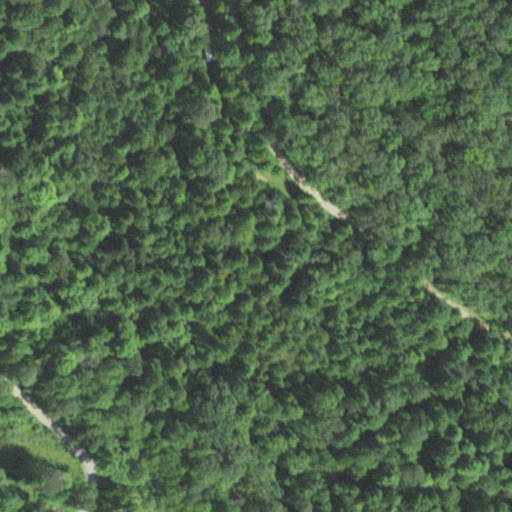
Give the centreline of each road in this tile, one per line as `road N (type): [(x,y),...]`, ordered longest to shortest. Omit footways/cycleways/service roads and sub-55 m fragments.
road 1 (residential): [(511,364),(374,301),(297,213),(225,86),(199,0)]
road 2 (residential): [(78,511),(92,472),(82,452),(0,381)]
